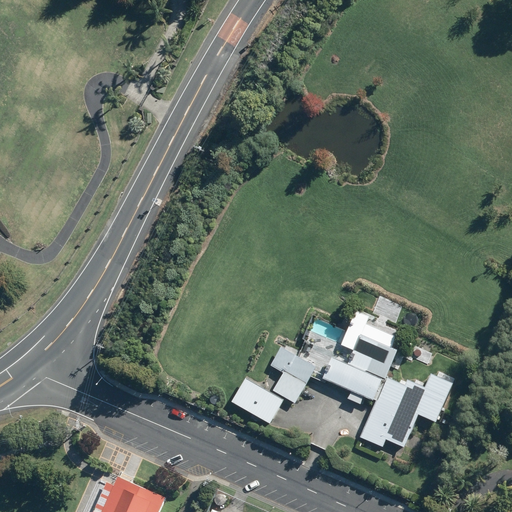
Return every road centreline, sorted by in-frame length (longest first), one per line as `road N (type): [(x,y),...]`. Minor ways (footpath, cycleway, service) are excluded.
road 1 (secondary): [(31,364),(109,263),(255,0)]
road 2 (unclassified): [(31,364),(348,511)]
road 3 (unknown): [(183,127),(134,86),(165,28),(169,0)]
